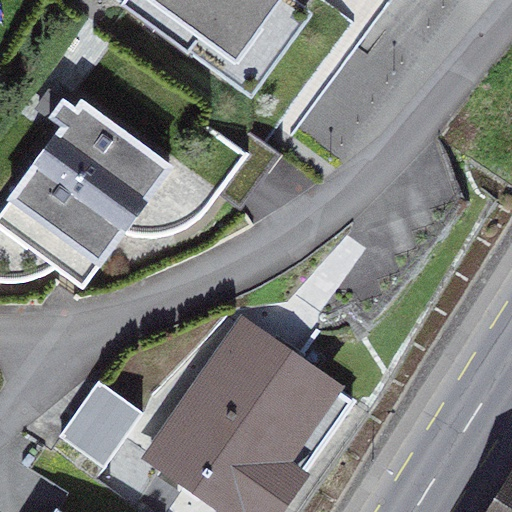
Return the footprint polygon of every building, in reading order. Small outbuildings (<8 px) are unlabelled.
[(136,0),(252,87),(317,0),(136,0)] [(166,166),(83,105),(17,193),(101,254),(166,166)] [(242,329),(156,458),(236,511),(247,511),(249,509),(253,511),(272,511),(298,473),(281,462),(331,388),(242,329)] [(109,466),(147,409),(100,378),(62,436),(109,466)] [(511,511),(511,486),(496,511),(511,511)]
